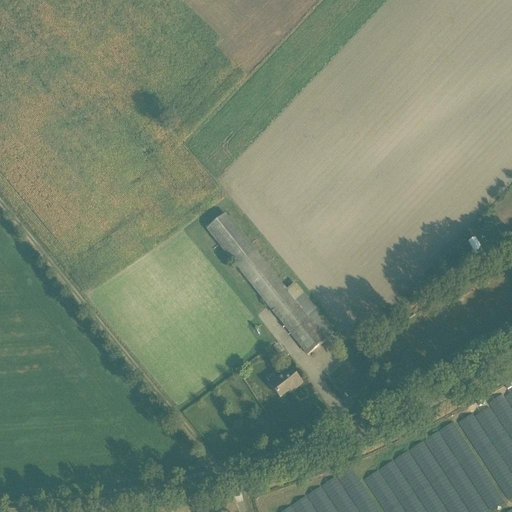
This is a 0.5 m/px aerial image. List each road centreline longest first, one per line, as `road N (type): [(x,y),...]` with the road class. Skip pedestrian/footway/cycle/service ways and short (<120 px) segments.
road 1 (track): [(0,208),(234,481)]
road 2 (tertiary): [(234,481),(409,413),(511,354)]
road 3 (tertiary): [(54,511),(234,481)]
